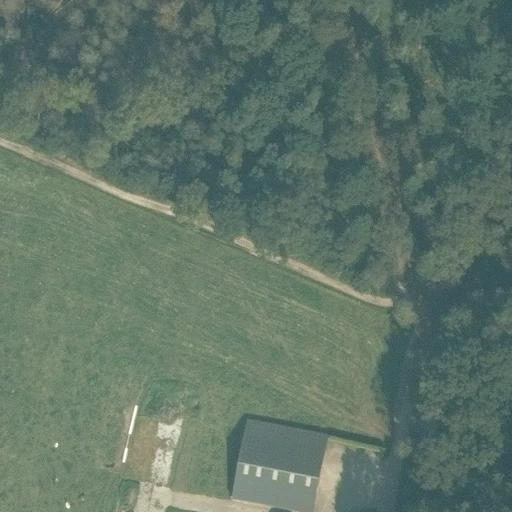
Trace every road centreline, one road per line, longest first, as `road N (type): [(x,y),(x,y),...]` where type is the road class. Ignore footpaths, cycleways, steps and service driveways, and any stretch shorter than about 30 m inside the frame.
road 1 (track): [(426,306),(355,286),(0,141)]
road 2 (track): [(356,0),(426,306)]
road 3 (residential): [(389,511),(417,349)]
road 4 (track): [(511,179),(426,306)]
